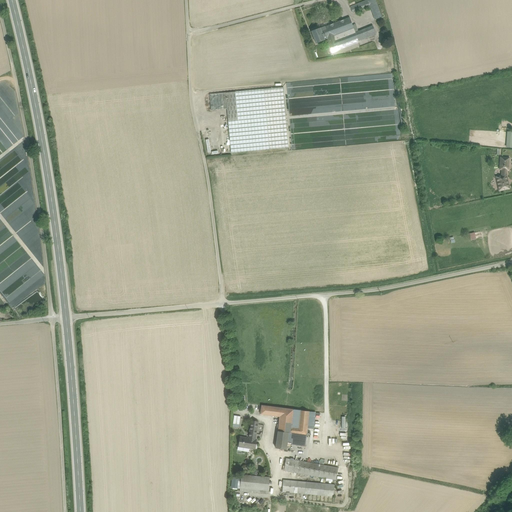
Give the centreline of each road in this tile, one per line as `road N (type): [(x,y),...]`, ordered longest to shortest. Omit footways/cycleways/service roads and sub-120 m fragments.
road 1 (track): [(0,13),(38,204),(65,511)]
road 2 (secondary): [(11,0),(40,130),(66,317)]
road 3 (unclassified): [(222,304),(192,116),(186,0)]
road 4 (residential): [(511,261),(384,291),(222,304)]
road 5 (secondary): [(66,317),(80,511)]
road 6 (residential): [(222,304),(66,317)]
road 7 (track): [(188,35),(338,4)]
